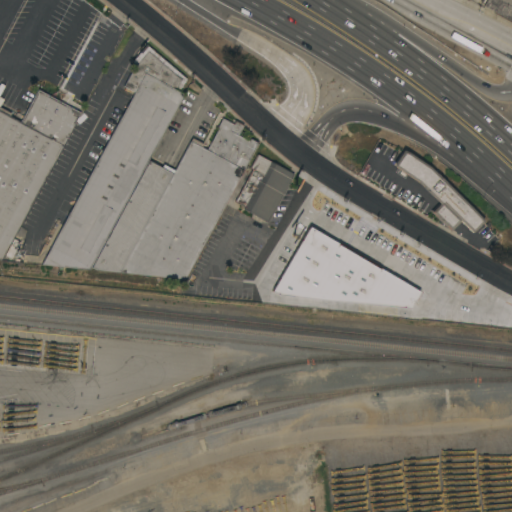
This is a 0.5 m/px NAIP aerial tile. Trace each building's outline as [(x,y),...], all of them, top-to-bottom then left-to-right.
[(511,0),(511,21),(494,12),(483,6),(486,0),(511,0)] [(134,92),(124,86),(134,66),(137,63),(133,60),(145,45),(186,79),(179,91),(184,94),(88,269),(41,264),(134,92)] [(0,106),(11,113),(9,116),(20,122),(37,89),(80,112),(0,260),(0,106)] [(91,267),(149,160),(161,167),(163,164),(173,169),(171,173),(172,173),(192,137),(203,144),(201,147),(206,149),(218,127),(217,127),(222,118),(233,124),(235,120),(243,125),(238,135),(249,141),(250,138),(258,142),(184,279),(96,269),(91,267)] [(483,221),(472,232),(460,221),(450,231),(429,210),(438,202),(417,182),(393,165),(404,149),(429,166),(483,221)] [(267,222),(243,209),(244,207),(235,201),(252,169),(249,167),(257,154),(293,174),(267,222)]
